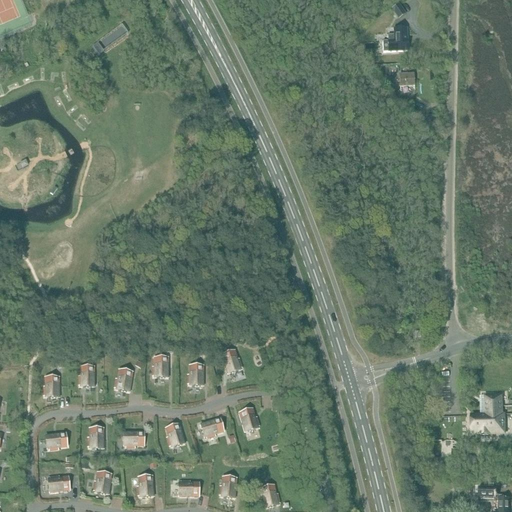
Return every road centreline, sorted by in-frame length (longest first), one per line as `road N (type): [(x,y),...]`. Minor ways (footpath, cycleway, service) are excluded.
road 1 (residential): [(326,511),(305,408),(286,395),(241,396),(187,412),(48,416),(28,440),(29,465)]
road 2 (secondary): [(347,376),(280,183),(189,0)]
road 3 (unclassified): [(453,351),(448,0)]
road 4 (secondary): [(383,511),(352,391)]
